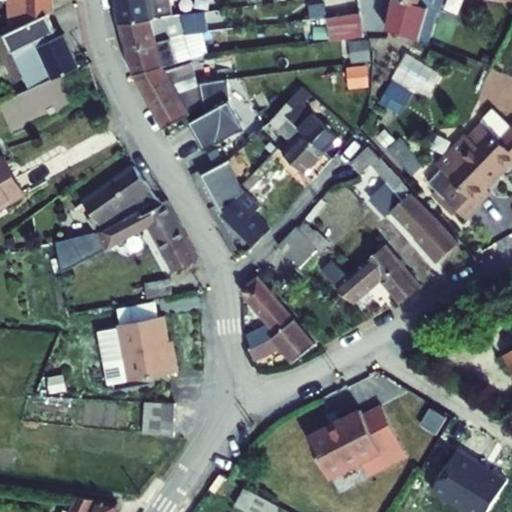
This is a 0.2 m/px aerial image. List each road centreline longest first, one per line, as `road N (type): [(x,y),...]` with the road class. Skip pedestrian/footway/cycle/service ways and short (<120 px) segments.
road 1 (residential): [(94,0),(104,62),(214,262),(233,405)]
road 2 (unclassified): [(233,405),(296,379),(511,259)]
road 3 (unclassified): [(160,511),(233,405)]
